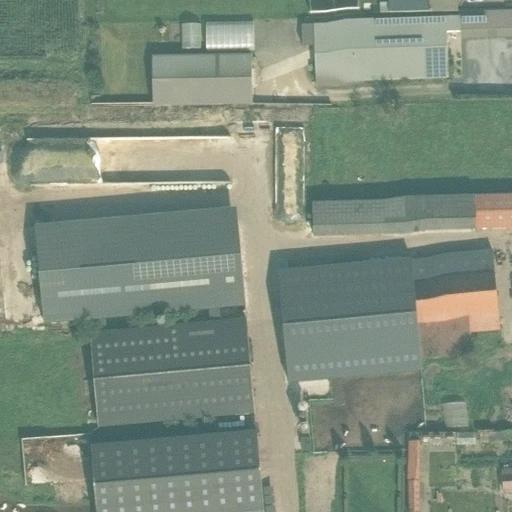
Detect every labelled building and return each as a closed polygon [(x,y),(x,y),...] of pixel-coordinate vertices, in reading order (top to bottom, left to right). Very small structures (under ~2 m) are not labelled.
[(456,22),(311,23),(311,85),(457,84),(456,22)] [(202,24),(202,50),(250,50),(250,24),(202,24)] [(157,25),(157,44),(185,43),(185,25),(157,25)] [(141,54),(141,79),(212,78),(211,53),(141,54)] [(11,144),(5,168),(17,171),(23,147),(11,144)] [(511,198),(312,205),(313,238),(511,233),(511,198)] [(43,326),(245,310),(236,211),(36,228),(43,326)] [(410,343),(497,333),(489,254),(407,262),(406,252),(270,266),(277,339),(408,325),(410,343)] [(97,432),(247,414),(236,319),(86,336),(97,432)] [(511,455),(511,441),(511,430),(465,429),(464,453),(511,455)] [(83,450),(90,511),(257,511),(248,431),(83,450)] [(443,435),(443,445),(460,445),(459,435),(443,435)] [(394,511),(407,511),(411,438),(398,437),(394,511)] [(511,463),(489,467),(492,489),(511,486),(511,463)]
